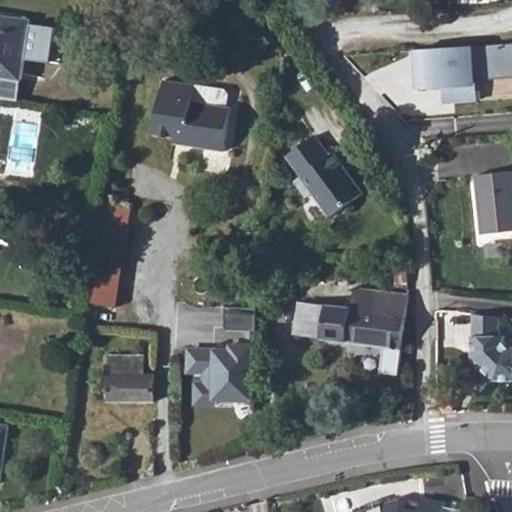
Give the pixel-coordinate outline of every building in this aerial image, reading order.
[(0,99),(18,103),(24,59),(47,61),(51,27),(30,25),(30,19),(0,14),(0,99)] [(511,42),(413,46),(415,88),(444,87),(445,103),(480,98),(480,82),(511,77),(511,42)] [(228,90),(197,85),(164,80),(155,140),(189,145),(189,152),(240,160),(246,113),(229,110),(231,94),(228,90)] [(329,155),(314,134),(286,156),(301,175),(295,180),(307,196),(313,192),(331,215),(363,192),(333,152),(329,155)] [(511,169),(476,173),(482,232),(511,228),(511,169)] [(102,203),(87,302),(117,306),(131,206),(102,203)] [(401,348),(408,294),(353,287),(350,307),(296,299),(293,333),(384,345),(380,371),(397,374),(401,348)] [(254,330),(255,308),(223,307),(223,330),(254,330)] [(499,314),(472,311),(472,357),(490,376),(494,372),(500,379),(511,378),(511,345),(510,346),(505,340),(505,333),(499,333),(499,314)] [(252,399),(253,346),(230,346),(231,350),(187,350),(187,371),(204,371),(204,384),(194,384),(194,418),(214,418),(214,398),(252,399)] [(110,373),(144,374),(144,357),(110,356),(110,373)] [(110,399),(154,399),(154,398),(156,374),(144,374),(110,373),(110,399)] [(438,407),(446,410),(452,406),(456,399),(452,389),(444,386),(435,390),(434,400),(438,407)] [(362,511),(441,511),(443,502),(424,499),(423,502),(403,498),(362,511)]
